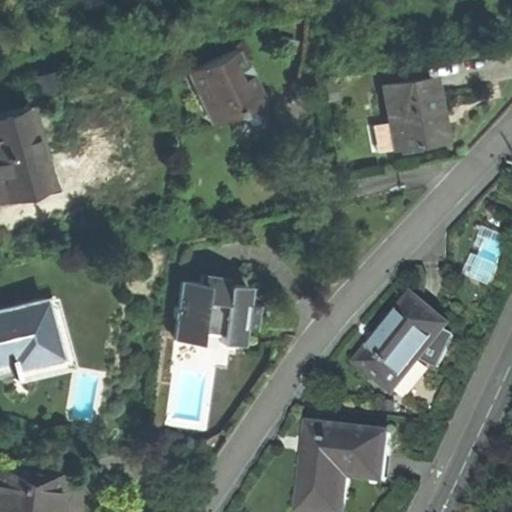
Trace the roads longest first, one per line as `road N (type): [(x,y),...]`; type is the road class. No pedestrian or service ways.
road 1 (residential): [(511,125),(325,327),(201,511)]
road 2 (residential): [(443,511),(511,360)]
